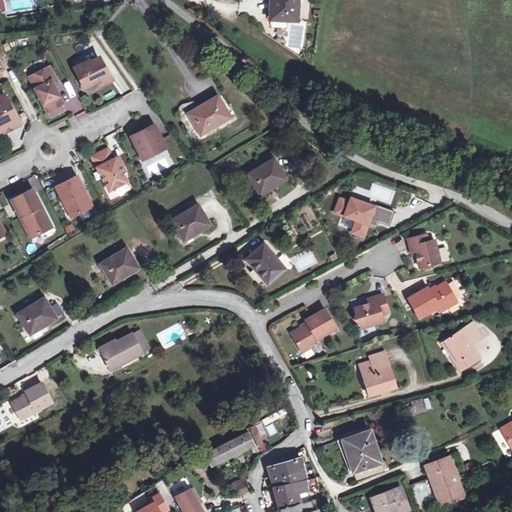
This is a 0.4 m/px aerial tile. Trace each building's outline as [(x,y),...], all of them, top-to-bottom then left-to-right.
[(297,21),(298,0),(271,0),(271,19),(297,21)] [(90,64),(89,62),(76,68),(85,87),(98,81),(100,85),(110,80),(99,59),(90,64)] [(56,79),(50,67),(34,75),(40,86),(35,88),(47,112),(63,103),(52,81),(56,79)] [(40,86),(34,75),(30,77),(35,88),(40,86)] [(21,125),(5,94),(0,96),(0,135),(6,132),(5,130),(12,127),(13,129),(21,125)] [(231,118),(218,96),(198,109),(194,101),(182,105),(188,115),(201,136),(231,118)] [(80,126),(90,120),(85,110),(75,116),(80,126)] [(147,129),(132,137),(140,153),(143,159),(159,151),(157,148),(164,144),(156,128),(149,132),(147,129)] [(108,149),(92,157),(109,191),(127,181),(123,173),(122,171),(123,167),(118,157),(113,160),(108,149)] [(274,159),(249,175),(261,195),(286,179),(274,159)] [(77,176),(56,187),(64,202),(66,200),(74,216),(93,207),(77,176)] [(25,197),(35,192),(33,189),(23,194),(25,197)] [(23,194),(11,200),(26,229),(32,226),(37,235),(52,227),(44,211),(41,213),(39,208),(42,206),(35,192),(25,197),(23,194)] [(350,203),(340,200),(336,212),(357,219),(353,231),(364,235),(368,223),(374,226),(376,220),(388,224),(392,211),(375,205),(374,207),(351,199),(350,203)] [(198,206),(172,221),(184,240),(210,225),(198,206)] [(32,226),(26,229),(31,238),(37,235),(32,226)] [(426,234),(407,239),(410,250),(414,248),(416,253),(419,267),(440,262),(434,240),(428,241),(426,234)] [(284,269),(263,245),(247,260),(255,269),(250,274),(258,282),(262,277),(268,284),(284,269)] [(127,248),(101,264),(113,283),(138,268),(127,248)] [(427,287),(408,298),(419,318),(438,307),(440,311),(456,302),(445,282),(430,291),(427,287)] [(368,303),(354,308),(361,328),(383,321),(381,314),(388,312),(382,294),(371,297),(373,302),(368,303)] [(44,299),(18,315),(30,334),(55,319),(44,299)] [(56,316),(62,314),(58,303),(52,305),(56,316)] [(307,323),(291,333),(302,352),(312,346),(310,343),(336,328),(324,308),(305,320),(307,323)] [(471,324),(461,331),(471,345),(481,339),(471,324)] [(163,346),(185,340),(181,325),(158,332),(163,346)] [(363,337),(376,333),(373,326),(361,330),(363,337)] [(140,330),(132,334),(142,354),(150,350),(140,330)] [(459,361),(456,363),(461,371),(479,358),(471,345),(461,331),(445,342),(459,361)] [(111,370),(142,354),(132,334),(116,342),(118,345),(102,353),(111,370)] [(118,345),(116,342),(115,340),(97,350),(100,354),(102,353),(118,345)] [(459,361),(445,342),(442,344),(456,363),(459,361)] [(370,357),(372,363),(386,359),(384,353),(370,357)] [(359,367),(363,379),(367,378),(372,395),(395,388),(386,359),(372,363),(359,367)] [(367,378),(363,379),(369,396),(372,395),(367,378)] [(52,403),(41,383),(25,392),(27,395),(12,403),(20,419),(52,403)] [(405,415),(425,410),(422,397),(410,401),(411,404),(403,406),(405,415)] [(294,418),(288,404),(274,410),(280,424),(294,418)] [(511,425),(511,421),(500,428),(502,432),(511,425)] [(250,428),(256,438),(259,436),(254,425),(250,428)] [(511,425),(502,432),(511,449),(511,425)] [(354,471),(381,462),(370,431),(343,439),(354,471)] [(205,454),(212,466),(233,455),(234,457),(240,454),(239,452),(253,445),(248,433),(205,454)] [(212,466),(205,454),(200,457),(206,468),(212,466)] [(450,457),(425,466),(441,507),(465,497),(450,457)] [(312,501),(300,504),(300,503),(296,490),(307,491),(305,480),(306,480),(301,458),(292,461),(268,468),(274,489),(279,510),(279,511),(317,511),(317,510),(314,511),(312,501)] [(202,462),(194,468),(201,478),(209,472),(202,462)] [(381,462),(354,471),(356,479),(383,470),(381,462)] [(205,481),(213,492),(219,487),(212,476),(205,481)] [(242,494),(249,491),(244,479),(231,484),(236,496),(242,494)] [(414,483),(421,505),(431,501),(425,480),(414,483)] [(380,511),(386,510),(386,511),(402,511),(409,510),(400,486),(389,490),(390,493),(372,500),(376,511),(380,511)] [(193,487),(189,489),(193,496),(197,494),(193,487)] [(193,496),(189,489),(174,497),(182,511),(202,511),(196,501),(200,499),(197,494),(193,496)] [(151,502),(135,511),(162,511),(168,509),(158,492),(148,498),(151,502)]
